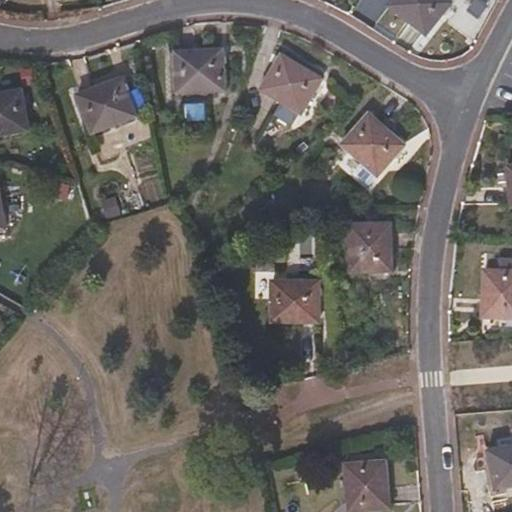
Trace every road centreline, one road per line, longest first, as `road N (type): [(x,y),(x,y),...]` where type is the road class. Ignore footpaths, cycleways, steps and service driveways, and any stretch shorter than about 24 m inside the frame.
road 1 (residential): [(467,111),(349,39),(269,6),(187,6),(47,44),(0,40)]
road 2 (residential): [(445,511),(430,278),(467,111)]
